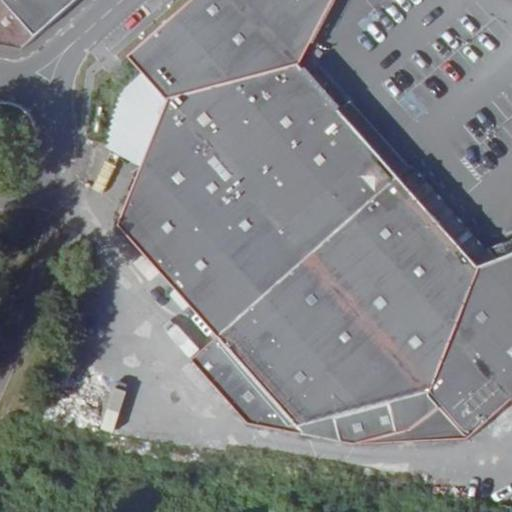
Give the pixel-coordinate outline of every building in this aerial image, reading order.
[(0,0),(0,45),(23,50),(79,0),(0,0)] [(336,0),(192,0),(129,56),(142,71),(173,98),(124,217),(302,422),(430,395),(480,269),(423,196),(415,188),(402,173),(382,193),(359,169),(362,126),(301,59),(336,0)] [(131,66),(125,60),(114,69),(121,76),(131,66)] [(402,173),(362,126),(359,169),(382,193),(402,173)] [(429,176),(415,188),(423,196),(480,269),(511,257),(511,240),(491,246),(429,176)] [(511,257),(480,269),(430,395),(470,439),(511,402),(511,257)]
